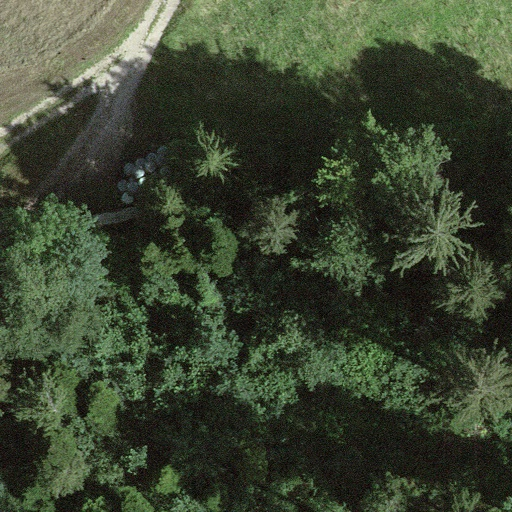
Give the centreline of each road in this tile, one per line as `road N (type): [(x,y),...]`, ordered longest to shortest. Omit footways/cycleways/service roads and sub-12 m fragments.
road 1 (track): [(0,258),(74,165),(136,65)]
road 2 (track): [(136,65),(0,145)]
